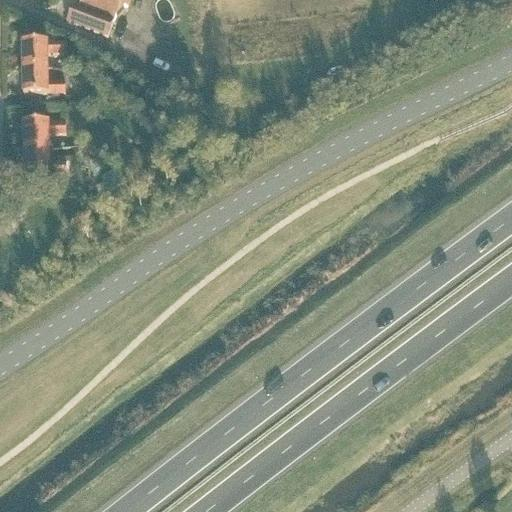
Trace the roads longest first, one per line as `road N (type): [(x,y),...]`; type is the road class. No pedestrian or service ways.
road 1 (unclassified): [(511,64),(262,194),(0,371)]
road 2 (trunk): [(511,219),(127,511)]
road 3 (trunk): [(207,511),(511,281)]
